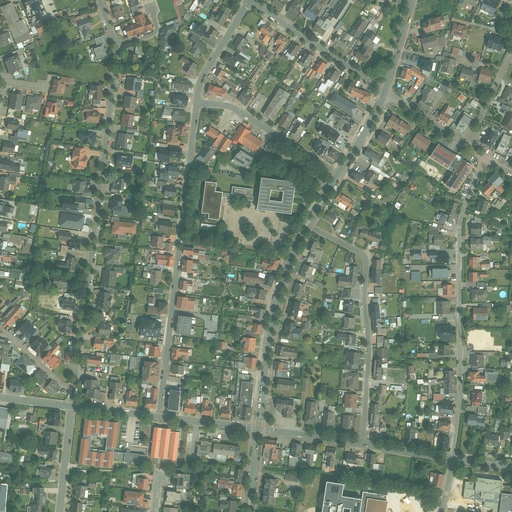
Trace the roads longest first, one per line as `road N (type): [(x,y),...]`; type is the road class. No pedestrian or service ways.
road 1 (residential): [(115,42),(73,388)]
road 2 (residential): [(197,101),(158,416)]
road 3 (residential): [(452,457),(460,220),(484,159)]
road 4 (residential): [(363,443),(365,264),(358,251),(308,223)]
road 5 (tertiary): [(308,223),(274,306),(258,429)]
road 6 (residential): [(247,1),(383,91)]
road 7 (residential): [(338,174),(232,107),(197,101)]
